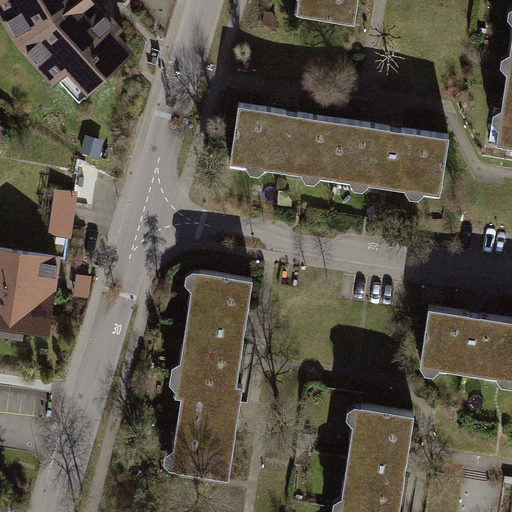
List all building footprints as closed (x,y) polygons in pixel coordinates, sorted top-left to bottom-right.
[(0,0),(0,15),(20,50),(82,104),(139,55),(89,0),(0,0)] [(296,0),(296,4),(348,12),(349,0),(296,0)] [(227,168),(330,183),(340,113),(237,97),(227,168)] [(436,198),(446,128),(340,113),(330,183),(436,198)] [(72,237),(81,191),(59,187),(51,233),(72,237)] [(0,238),(0,320),(58,331),(72,252),(0,238)] [(260,282),(201,274),(188,369),(249,377),(260,282)] [(511,309),(441,298),(431,365),(511,377),(511,309)] [(176,458),(241,467),(253,378),(249,377),(188,369),(176,458)] [(430,410),(368,400),(352,501),(413,510),(430,410)] [(316,436),(301,434),(295,464),(311,467),(316,436)] [(413,510),(352,501),(350,511),(417,511),(418,510),(413,510)]
